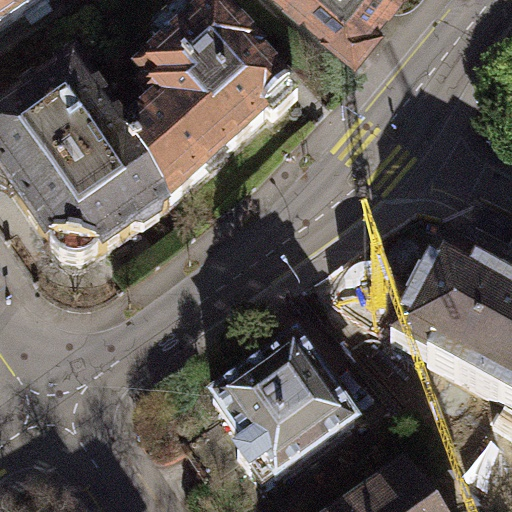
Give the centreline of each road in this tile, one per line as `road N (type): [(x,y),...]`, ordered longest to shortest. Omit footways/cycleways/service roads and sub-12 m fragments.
road 1 (residential): [(49,406),(314,214),(389,135)]
road 2 (residential): [(389,135),(493,0)]
road 3 (residential): [(389,135),(427,169),(511,213)]
road 4 (residential): [(49,406),(121,511)]
